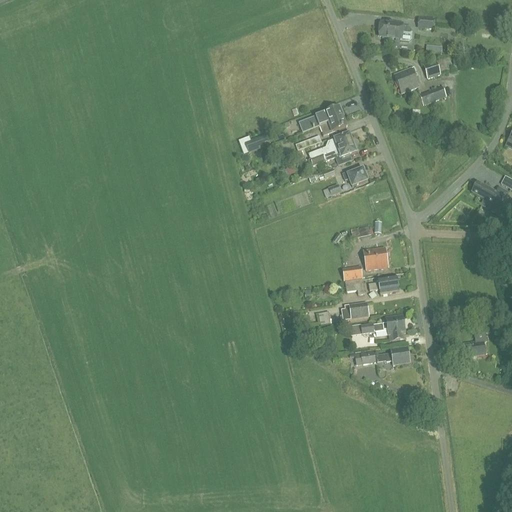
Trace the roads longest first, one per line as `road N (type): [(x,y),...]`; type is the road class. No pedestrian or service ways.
road 1 (unclassified): [(451,511),(408,224)]
road 2 (unclassified): [(408,224),(325,0)]
road 3 (unclassified): [(408,224),(459,175),(488,130),(511,27)]
